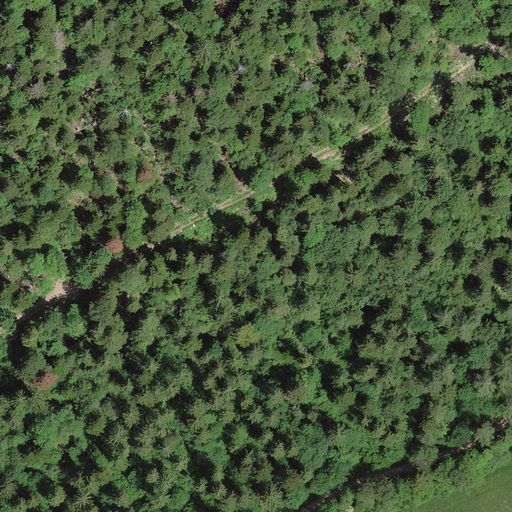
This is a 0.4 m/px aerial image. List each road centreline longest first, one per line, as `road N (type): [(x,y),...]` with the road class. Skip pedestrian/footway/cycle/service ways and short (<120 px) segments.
road 1 (track): [(0,341),(411,93)]
road 2 (track): [(511,418),(449,454),(350,484),(306,511)]
